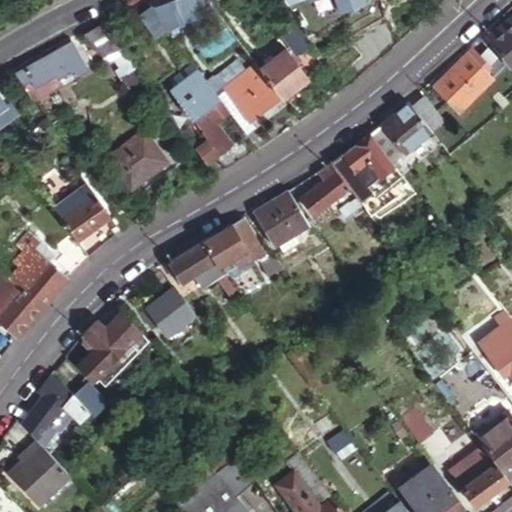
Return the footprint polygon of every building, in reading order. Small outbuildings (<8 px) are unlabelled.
[(188,0),(178,0),(176,1),(183,22),(194,18),(188,0)] [(207,14),(203,0),(188,0),(194,18),(207,14)] [(280,0),(283,3),(290,0),(333,0),(337,11),(361,2),(359,0),(280,0)] [(176,1),(169,3),(177,27),(182,25),(181,23),(183,22),(176,1)] [(154,9),(166,26),(170,31),(177,27),(169,3),(154,9)] [(154,9),(151,5),(138,15),(153,35),(166,26),(154,9)] [(511,15),(487,34),(511,66),(511,15)] [(120,47),(101,22),(82,31),(102,55),(120,47)] [(279,32),(296,52),(306,44),(290,24),(279,32)] [(323,60),(310,41),(306,44),(296,52),(310,70),(323,60)] [(57,50),(69,70),(72,75),(86,65),(71,42),(57,50)] [(258,67),(280,97),(305,76),(284,47),(258,67)] [(57,50),(14,75),(26,90),(48,78),(53,75),(55,79),(69,70),(57,50)] [(466,51),(432,83),(457,108),(490,76),(466,51)] [(206,81),(214,93),(222,88),(244,71),(236,59),(206,81)] [(258,67),(255,63),(244,71),(222,88),(246,121),(249,119),(280,97),(258,67)] [(206,81),(197,69),(170,89),(191,117),(206,106),(218,97),(214,93),(206,81)] [(48,78),(26,90),(34,101),(39,98),(37,95),(53,86),(48,78)] [(214,93),(218,97),(248,135),(256,129),(249,119),(246,121),(222,88),(214,93)] [(0,92),(0,110),(9,104),(0,92)] [(412,106),(430,130),(442,119),(424,96),(412,106)] [(256,129),(287,106),(280,97),(249,119),(256,129)] [(412,106),(408,101),(403,105),(395,112),(386,119),(381,123),(401,150),(430,130),(412,106)] [(9,104),(0,110),(0,129),(18,116),(9,104)] [(223,129),(206,106),(191,117),(177,127),(204,164),(213,157),(203,144),(216,134),(223,129)] [(374,129),(369,132),(389,159),(401,150),(381,123),(374,129)] [(236,162),(252,153),(230,124),(223,129),(216,134),(236,162)] [(126,187),(129,185),(142,176),(163,161),(141,131),(104,157),(126,187)] [(342,153),(366,182),(371,188),(375,194),(401,175),(392,163),(389,159),(369,132),(361,138),(349,148),(342,153)] [(213,157),(223,169),(236,162),(216,134),(203,144),(213,157)] [(336,158),(329,162),(345,182),(347,186),(352,192),(356,197),(357,199),(371,188),(366,182),(342,153),(336,158)] [(321,168),(314,172),(321,181),(299,197),(311,213),(339,192),(347,186),(345,182),(329,162),(321,168)] [(142,176),(129,185),(146,207),(158,198),(142,176)] [(51,207),(72,234),(76,240),(102,221),(108,217),(83,184),(51,207)] [(347,186),(339,192),(344,198),(352,192),(347,186)] [(258,208),(252,212),(271,245),(305,225),(285,191),(278,195),(269,202),(258,208)] [(352,192),(344,198),(347,201),(349,203),(356,197),(352,192)] [(357,199),(356,197),(349,203),(347,201),(336,209),(349,225),(367,211),(357,199)] [(231,224),(200,242),(218,266),(224,274),(261,253),(238,220),(231,224)] [(102,221),(76,240),(88,255),(114,237),(102,221)] [(4,277),(14,286),(37,307),(54,287),(62,278),(31,249),(39,240),(27,230),(14,244),(21,250),(10,260),(16,265),(4,277)] [(56,258),(67,272),(68,275),(89,256),(88,255),(76,240),(72,234),(57,244),(63,253),(56,258)] [(185,251),(166,261),(170,266),(165,270),(176,284),(192,272),(199,280),(218,266),(200,242),(185,251)] [(172,288),(160,273),(151,280),(163,295),(172,288)] [(4,277),(1,274),(0,275),(0,323),(13,335),(37,307),(14,286),(4,277)] [(167,334),(192,316),(172,288),(163,295),(146,307),(167,334)] [(94,322),(82,336),(83,337),(96,348),(110,360),(119,351),(136,331),(115,312),(101,328),(94,322)] [(511,322),(499,332),(501,335),(508,345),(511,341),(511,322)] [(136,331),(119,351),(127,357),(143,340),(136,331)] [(0,356),(2,354),(10,344),(0,335),(0,356)] [(482,349),(489,359),(508,345),(501,335),(482,349)] [(96,348),(83,337),(81,344),(89,350),(96,348)] [(511,341),(508,345),(489,359),(487,360),(502,379),(507,375),(511,380),(511,341)] [(50,375),(37,390),(43,395),(29,413),(45,426),(59,410),(76,425),(87,413),(70,393),(65,387),(50,375)] [(70,393),(87,413),(92,419),(106,405),(84,380),(70,393)] [(431,436),(413,412),(401,421),(419,445),(431,436)] [(26,417),(20,425),(33,439),(40,432),(41,431),(26,417)] [(511,428),(508,423),(478,444),(506,481),(507,482),(511,478),(511,428)] [(33,439),(34,440),(48,456),(56,447),(40,432),(33,439)] [(473,449),(478,444),(469,432),(463,436),(473,449)] [(31,511),(67,477),(48,456),(34,440),(19,453),(25,460),(19,466),(2,482),(31,511)] [(506,481),(478,444),(473,449),(446,469),(447,472),(472,503),(473,505),(506,481)] [(129,463),(135,469),(150,457),(145,451),(129,463)] [(13,459),(19,466),(25,460),(19,453),(13,459)] [(290,472),(303,462),(297,454),(284,464),(290,472)] [(174,511),(247,511),(237,500),(256,484),(237,459),(174,511)] [(297,496),(317,481),(303,462),(290,472),(283,477),(297,496)] [(445,485),(461,507),(463,510),(472,503),(447,472),(439,477),(445,485)] [(445,485),(439,477),(426,487),(432,495),(445,485)] [(341,511),(317,481),(297,496),(287,503),(293,511),(341,511)] [(454,511),(461,507),(445,485),(432,495),(424,501),(427,505),(417,511),(454,511)] [(418,492),(424,501),(432,495),(426,487),(418,492)] [(404,511),(396,501),(385,509),(387,511),(386,511),(404,511)]
